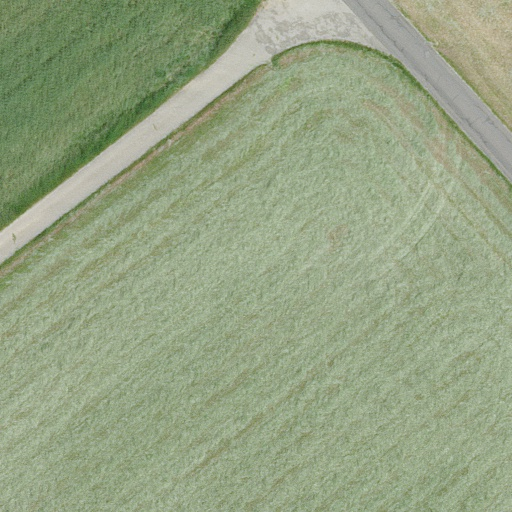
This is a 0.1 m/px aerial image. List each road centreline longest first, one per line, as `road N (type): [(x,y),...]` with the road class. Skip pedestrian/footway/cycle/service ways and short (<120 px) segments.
road 1 (unclassified): [(0,259),(322,0)]
road 2 (unclassified): [(353,0),(511,168)]
